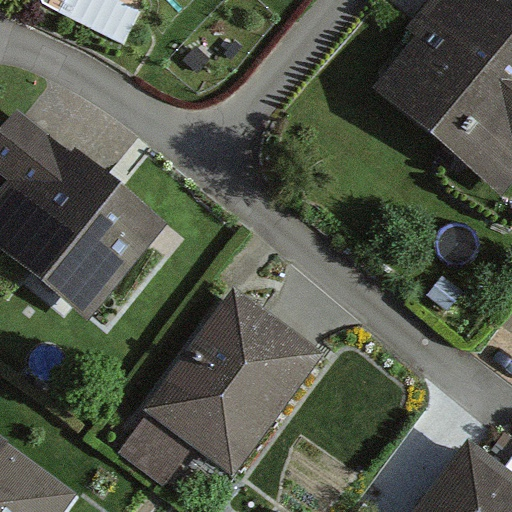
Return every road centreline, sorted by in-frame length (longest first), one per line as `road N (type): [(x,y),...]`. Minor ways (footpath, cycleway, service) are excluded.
road 1 (residential): [(206,168),(483,402)]
road 2 (residential): [(0,37),(76,69),(206,168)]
road 3 (residential): [(206,168),(343,0)]
